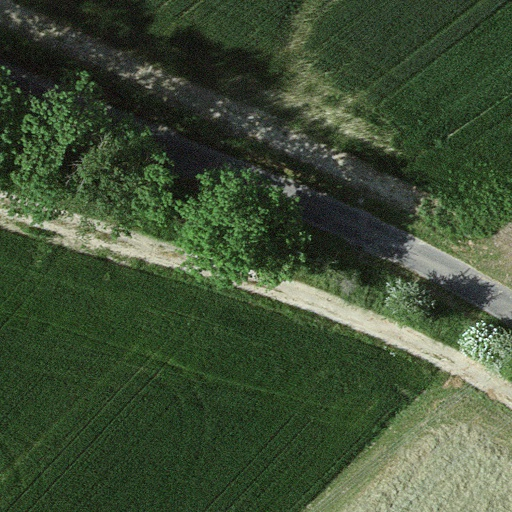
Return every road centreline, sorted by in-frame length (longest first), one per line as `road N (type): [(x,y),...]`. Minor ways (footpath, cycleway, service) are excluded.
road 1 (tertiary): [(0,75),(397,245),(511,308)]
road 2 (track): [(511,397),(410,339),(0,204)]
